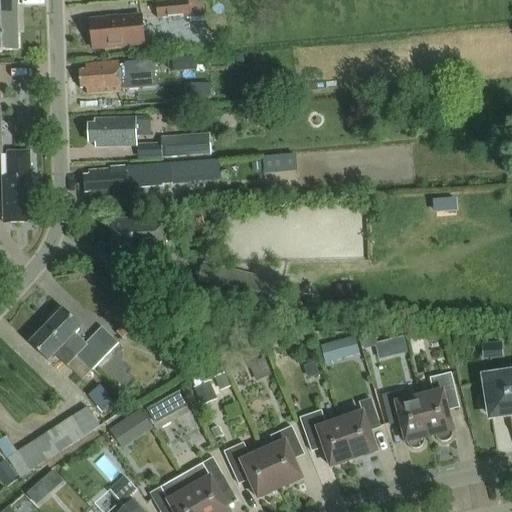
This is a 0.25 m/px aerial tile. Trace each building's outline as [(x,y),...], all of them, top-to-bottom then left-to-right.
[(0,0),(0,51),(19,51),(17,0),(0,0)] [(190,0),(158,3),(159,20),(173,19),(173,22),(188,21),(188,18),(192,18),(190,0)] [(94,49),(145,45),(142,17),(92,22),(94,49)] [(86,72),(79,72),(81,89),(87,89),(87,90),(87,96),(88,96),(122,93),(122,91),(155,88),(153,62),(119,65),(119,64),(85,67),(86,72)] [(141,118),(142,134),(155,133),(154,117),(141,118)] [(137,133),(136,120),(95,122),(95,126),(89,126),(90,145),(96,145),(96,150),(138,148),(137,133)] [(211,137),(161,140),(163,158),(212,155),(211,137)] [(32,179),(31,153),(7,154),(8,179),(4,179),(5,225),(29,224),(27,179),(32,179)] [(91,194),(91,199),(130,197),(130,191),(162,188),(162,186),(161,166),(112,170),(112,172),(89,174),(90,178),(84,178),(85,194),(91,194)] [(171,166),(161,166),(162,186),(172,185),(171,166)] [(164,254),(163,221),(113,224),(114,254),(143,252),(143,255),(164,254)] [(272,284),(203,268),(195,299),(265,315),(272,284)] [(47,328),(66,346),(93,373),(119,345),(103,329),(86,346),(75,336),(82,330),(63,312),(47,328)] [(125,344),(147,322),(138,312),(116,335),(125,344)] [(93,373),(66,346),(47,328),(31,345),(49,363),(56,356),(83,383),(93,373)] [(274,336),(266,338),(270,350),(277,347),(274,336)] [(375,338),(362,341),(364,351),(377,348),(375,338)] [(355,339),(330,345),(334,361),(359,355),(355,339)] [(502,344),(482,345),(483,360),(503,359),(502,344)] [(164,355),(160,366),(178,372),(181,361),(164,355)] [(249,366),(256,383),(271,376),(264,360),(249,366)] [(224,375),(214,379),(221,393),(230,388),(224,375)] [(420,399),(430,438),(436,437),(437,439),(438,441),(439,441),(440,442),(442,443),(443,444),(445,444),(447,443),(449,443),(450,442),(451,441),(452,440),(453,438),(454,437),(454,436),(454,435),(454,434),(454,432),(449,412),(461,409),(452,375),(431,380),(435,395),(420,399)] [(479,404),(479,405),(479,406),(479,407),(480,408),(480,409),(481,409),(481,410),(481,411),(482,411),(483,412),(484,413),(485,413),(486,413),(486,414),(487,414),(488,414),(489,414),(490,414),(491,414),(492,419),(511,415),(511,375),(486,379),(488,393),(487,393),(486,394),(485,394),(484,395),(483,395),(482,396),(481,397),(481,398),(480,398),(480,399),(480,400),(479,400),(479,401),(479,402),(479,403),(479,404)] [(200,404),(216,397),(209,382),(194,389),(200,404)] [(430,438),(420,399),(407,402),(404,391),(383,397),(391,426),(402,423),(407,444),(408,444),(409,446),(410,448),(411,449),(412,450),(414,451),(417,451),(418,451),(420,450),(421,449),(423,448),(424,447),(424,446),(425,445),(426,444),(426,442),(426,441),(425,439),(430,438)] [(340,423),(354,461),(378,453),(371,433),(382,429),(372,400),(360,404),(364,414),(340,423)] [(155,426),(166,420),(158,405),(146,411),(155,426)] [(87,409),(76,416),(88,436),(100,429),(87,409)] [(122,451),(153,430),(141,413),(140,410),(109,431),(110,433),(122,451)] [(354,461),(340,423),(328,427),(322,412),(301,420),(313,453),(325,449),(332,469),(354,461)] [(76,416),(64,424),(77,444),(88,436),(76,416)] [(64,424),(53,431),(65,451),(77,444),(64,424)] [(217,428),(211,432),(215,441),(222,438),(217,428)] [(264,454),(281,490),(303,480),(295,461),(305,456),(293,428),(272,438),(276,448),(264,454)] [(53,431),(41,439),(54,458),(65,451),(53,431)] [(32,475),(31,473),(17,454),(7,438),(0,442),(0,449),(22,482),(32,475)] [(41,439),(29,446),(42,466),(54,458),(41,439)] [(281,490),(264,454),(252,459),(246,445),(226,453),(241,485),(251,481),(260,500),(281,490)] [(29,446),(17,454),(31,473),(42,466),(29,446)] [(230,511),(221,496),(232,490),(214,460),(194,471),(182,478),(190,492),(201,511),(230,511)] [(0,483),(4,489),(18,479),(14,473),(10,467),(0,474),(0,483)] [(125,477),(110,491),(122,504),(137,491),(125,477)] [(201,511),(190,492),(182,478),(170,485),(151,495),(160,511),(201,511)] [(36,507),(45,499),(36,488),(27,496),(36,507)] [(142,511),(133,502),(121,511),(142,511)]
